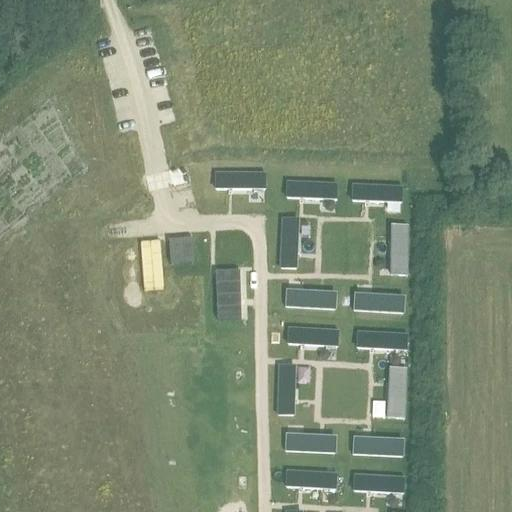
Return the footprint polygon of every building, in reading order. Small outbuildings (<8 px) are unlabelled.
[(485,78),(502,79),(503,61),(486,61),(485,78)] [(210,164),(209,200),(264,201),(264,165),(210,164)] [(281,169),(279,204),(334,207),(336,172),(281,169)] [(347,171),(345,206),(400,209),(402,174),(347,171)] [(376,216),(373,270),(408,272),(411,217),(376,216)] [(281,220),(279,271),(314,273),(316,221),(281,220)] [(164,225),(164,255),(199,255),(199,225),(164,225)] [(280,276),(279,312),(333,314),(335,279),(280,276)] [(351,277),(350,312),(404,315),(406,280),(351,277)] [(275,317),(274,352),(328,355),(330,320),(275,317)] [(351,320),(349,355),(403,358),(405,323),(351,320)] [(269,362),(266,413),(301,415),(304,364),(269,362)] [(372,365),(369,418),(404,420),(407,367),(372,365)] [(281,420),(279,455),(334,458),(336,423),(281,420)] [(349,424),(347,459),(402,462),(404,427),(349,424)] [(282,465),(280,500),(335,503),(336,468),(282,465)] [(350,465),(348,500),(403,503),(404,468),(350,465)]
